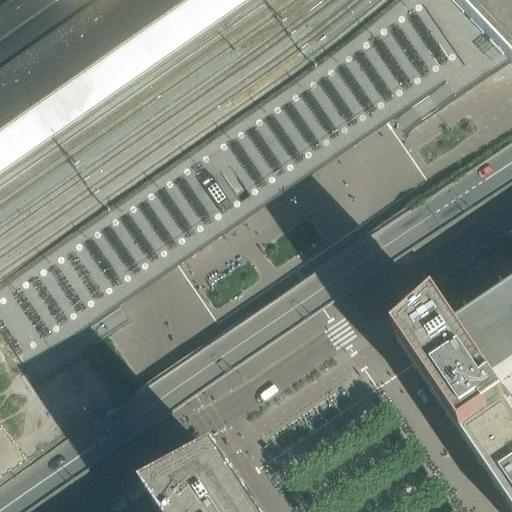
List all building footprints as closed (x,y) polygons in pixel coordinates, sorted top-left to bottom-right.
[(0,0),(0,187),(270,0),(0,0)] [(416,0),(416,1),(395,121),(429,98),(439,113),(456,101),(507,66),(509,64),(504,58),(447,0),(416,0)] [(511,0),(447,0),(504,58),(511,66),(511,0)] [(263,132),(145,212),(182,266),(247,213),(254,206),(360,117),(374,37),(263,132)] [(491,389),(511,374),(511,292),(453,333),(491,389)] [(511,511),(511,419),(501,404),(509,398),(503,389),(495,395),(491,389),(453,333),(448,326),(441,316),(397,346),(506,507),(509,511),(511,511)] [(249,511),(221,469),(216,468),(156,509),(155,511),(249,511)]
